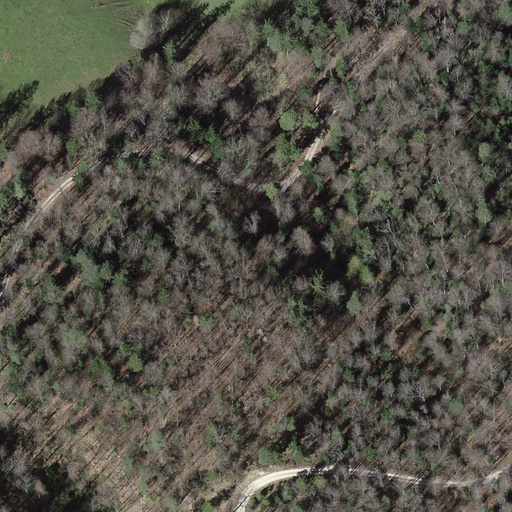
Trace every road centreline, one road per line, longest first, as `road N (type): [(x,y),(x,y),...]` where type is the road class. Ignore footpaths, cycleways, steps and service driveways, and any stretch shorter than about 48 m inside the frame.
road 1 (track): [(0,296),(37,210),(100,158),(156,148),(265,186),(296,174),(340,98),(433,0)]
road 2 (track): [(511,465),(447,482),(296,470),(251,487),(238,511)]
